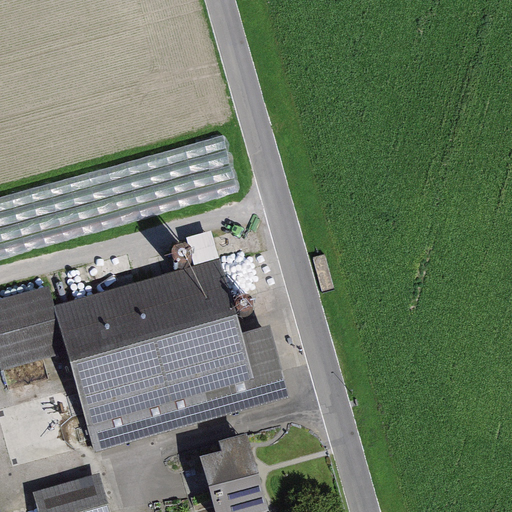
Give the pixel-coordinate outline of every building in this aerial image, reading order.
[(73,184),(0,200),(0,258),(149,225),(144,203),(81,217),(73,184)] [(223,262),(265,252),(258,225),(216,235),(223,262)] [(248,375),(217,263),(59,307),(90,420),(248,375)] [(61,349),(45,290),(0,301),(0,351),(4,365),(61,349)] [(219,511),(242,511),(265,506),(245,435),(223,441),(226,452),(204,457),(219,511)] [(106,511),(96,477),(37,494),(42,511),(106,511)]
